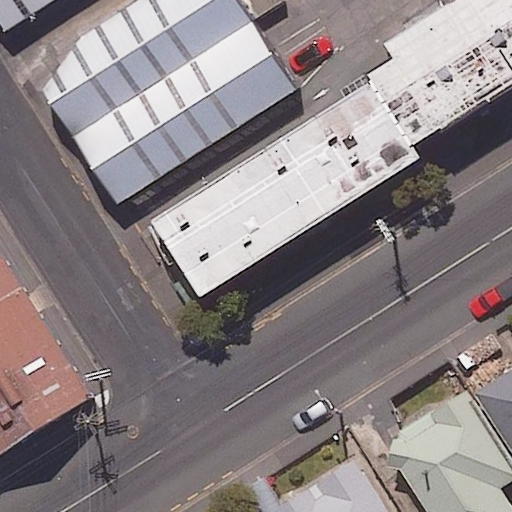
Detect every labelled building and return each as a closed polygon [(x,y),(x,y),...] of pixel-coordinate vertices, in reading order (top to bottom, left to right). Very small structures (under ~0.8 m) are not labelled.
[(7,0),(22,24),(62,0),(7,0)] [(265,0),(164,0),(54,67),(133,195),(316,83),(265,0)] [(511,0),(505,0),(165,207),(214,289),(437,153),(425,134),(511,80),(511,0)] [(107,401),(0,237),(0,466),(0,467),(107,401)] [(511,366),(479,389),(511,437),(511,366)] [(511,476),(511,451),(470,384),(399,429),(399,453),(436,511),(511,511),(511,496),(503,482),(511,476)] [(280,511),(396,511),(362,454),(275,504),(280,511)]
